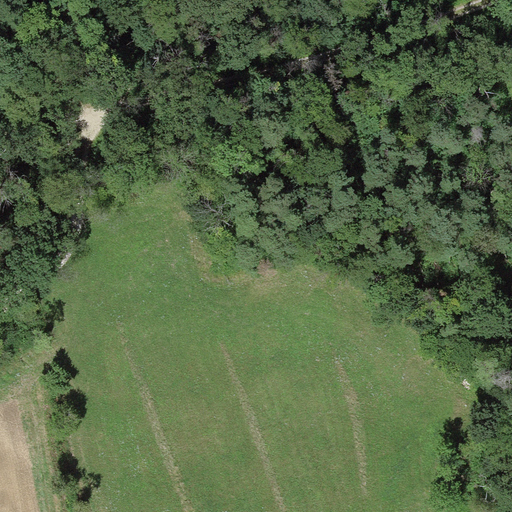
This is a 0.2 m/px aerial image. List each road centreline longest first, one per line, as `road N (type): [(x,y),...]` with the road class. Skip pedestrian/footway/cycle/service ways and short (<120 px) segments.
road 1 (track): [(76,121),(261,74),(495,0)]
road 2 (track): [(0,311),(59,262),(74,238),(80,157)]
road 3 (track): [(34,0),(68,116)]
